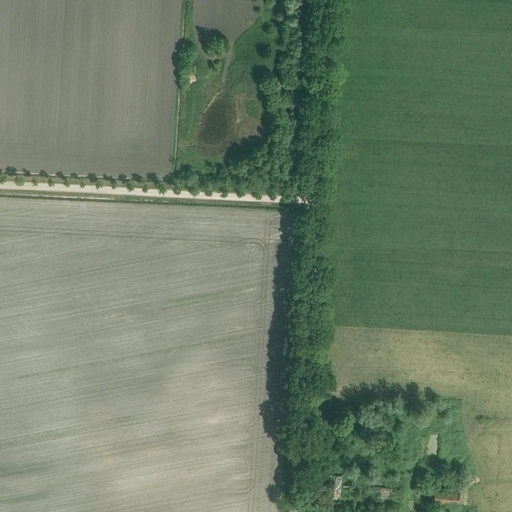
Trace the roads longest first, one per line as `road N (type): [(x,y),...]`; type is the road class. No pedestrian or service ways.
road 1 (tertiary): [(295,511),(325,0)]
road 2 (track): [(315,201),(0,185)]
